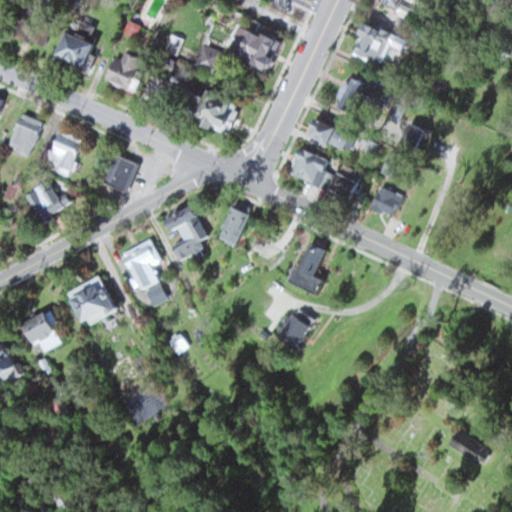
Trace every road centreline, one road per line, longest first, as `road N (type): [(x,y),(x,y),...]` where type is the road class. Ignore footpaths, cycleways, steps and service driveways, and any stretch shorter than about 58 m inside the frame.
road 1 (residential): [(511,305),(246,179)]
road 2 (residential): [(246,179),(0,66)]
road 3 (residential): [(0,278),(156,196),(246,179)]
road 4 (residential): [(246,179),(333,0)]
